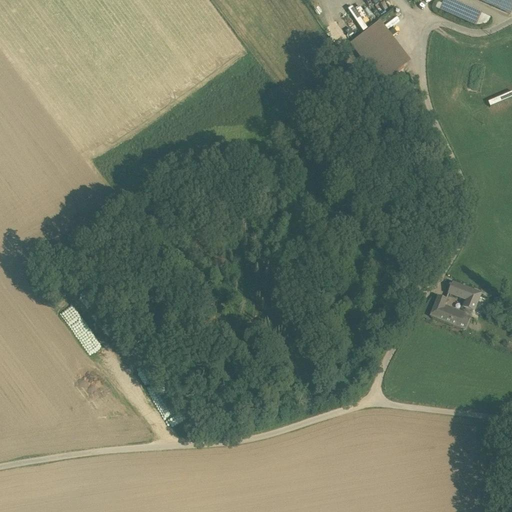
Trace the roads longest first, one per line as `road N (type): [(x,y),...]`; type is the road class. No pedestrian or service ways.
road 1 (residential): [(374,403),(384,364),(452,259),(467,220),(463,185),(425,93),(424,32),(439,22),(479,34),(511,21)]
road 2 (residential): [(374,403),(260,437),(0,468)]
road 3 (unclassified): [(511,421),(374,403)]
